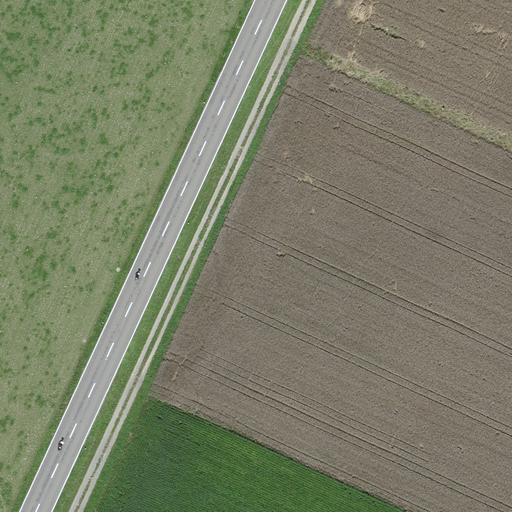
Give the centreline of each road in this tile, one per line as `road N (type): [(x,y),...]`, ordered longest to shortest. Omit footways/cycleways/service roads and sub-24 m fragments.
road 1 (primary): [(273,0),(38,511)]
road 2 (track): [(79,511),(309,0)]
